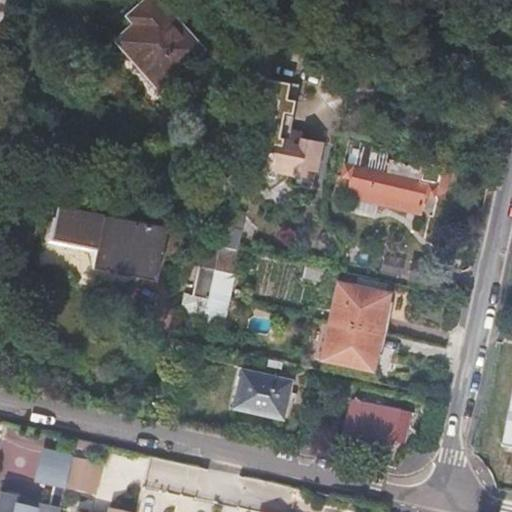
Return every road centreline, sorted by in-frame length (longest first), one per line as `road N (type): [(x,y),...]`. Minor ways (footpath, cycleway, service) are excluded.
road 1 (secondary): [(0,395),(439,499)]
road 2 (secondary): [(439,499),(511,170)]
